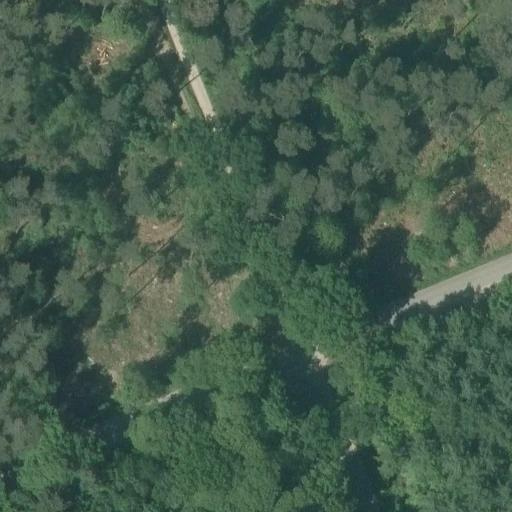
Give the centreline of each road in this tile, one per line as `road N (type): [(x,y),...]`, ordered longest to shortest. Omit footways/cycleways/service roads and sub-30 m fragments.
road 1 (track): [(155,0),(367,511)]
road 2 (unclassified): [(0,482),(511,270)]
road 3 (unknown): [(129,0),(285,363)]
road 4 (track): [(171,410),(183,436),(221,465),(310,511)]
